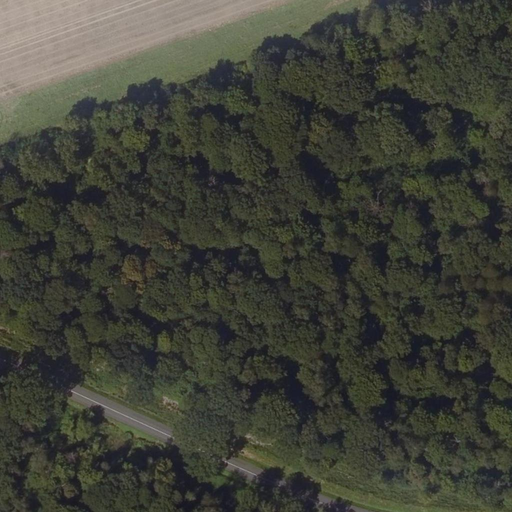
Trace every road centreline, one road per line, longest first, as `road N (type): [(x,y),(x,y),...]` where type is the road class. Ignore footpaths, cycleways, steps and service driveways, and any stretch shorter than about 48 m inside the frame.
road 1 (track): [(0,145),(406,0)]
road 2 (tertiary): [(343,511),(0,357)]
